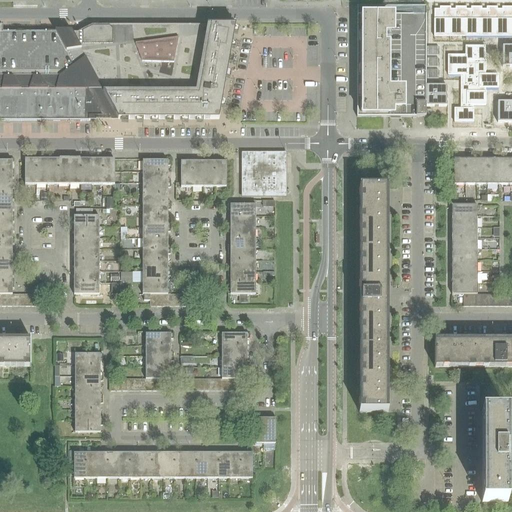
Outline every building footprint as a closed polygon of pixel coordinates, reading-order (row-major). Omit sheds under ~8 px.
[(440,10),(434,10),(434,38),(456,37),(465,37),(485,37),(511,37),(511,7),(502,8),(497,8),(481,8),(471,8),(471,10),(465,10),(456,10),(450,10),(450,8),(440,8),(440,10)] [(426,16),(412,16),(357,16),(357,118),(425,118),(426,115),(426,110),(426,106),(426,96),(426,85),(426,78),(426,73),(426,69),(426,66),(426,62),(426,58),(426,54),(426,50),(426,46),(426,16)] [(0,121),(40,121),(88,121),(90,121),(90,118),(103,118),(103,117),(110,118),(116,118),(118,121),(121,121),(128,121),(136,121),(143,121),(151,121),(158,121),(166,121),(173,121),(181,121),(188,121),(196,121),(203,121),(219,121),(221,110),(222,103),(226,80),(227,74),(228,65),(230,59),(231,51),(232,44),(234,36),(235,29),(235,26),(232,26),(224,26),(207,26),(92,26),(77,33),(72,33),(71,32),(63,32),(55,32),(55,33),(3,33),(3,26),(0,26),(0,121)] [(447,56),(447,76),(461,76),(461,110),(454,110),(454,123),(473,123),(473,110),(472,110),(472,106),(485,106),(485,92),(485,89),(498,89),(498,75),(485,75),(485,72),(485,61),(485,47),(465,47),(465,56),(447,56)] [(511,47),(502,47),(502,67),(510,67),(511,67),(511,47)] [(426,85),(426,96),(446,96),(446,85),(426,85)] [(426,96),(426,106),(446,106),(446,96),(426,96)] [(497,103),(497,123),(508,123),(508,103),(505,103),(497,103)] [(242,198),(286,198),(286,156),(286,154),(242,154),(242,156),(242,198)] [(26,160),(26,176),(25,185),(37,185),(37,160),(26,160)] [(37,160),(37,185),(48,185),(48,160),(37,160)] [(48,160),(48,185),(59,185),(59,160),(48,160)] [(59,160),(59,185),(70,185),(70,160),(59,160)] [(70,160),(70,185),(81,185),(81,160),(70,160)] [(81,160),(81,185),(92,185),(92,160),(81,160)] [(92,160),(92,185),(103,185),(103,160),(92,160)] [(114,185),(114,176),(114,160),(103,160),(103,185),(114,185)] [(181,176),(181,188),(192,188),(192,162),(185,162),(185,160),(181,160),(181,176)] [(192,162),(192,188),(203,188),(203,160),(199,160),(199,162),(192,162)] [(203,160),(203,188),(214,188),(214,162),(208,162),(207,160),(203,160)] [(225,176),(226,160),(221,160),(221,162),(214,162),(214,188),(225,188),(225,176)] [(454,160),(454,185),(465,185),(465,160),(454,160)] [(476,160),(465,160),(465,185),(476,185),(476,160)] [(487,160),(476,160),(476,185),(487,185),(487,160)] [(487,185),(498,185),(498,160),(487,160),(487,185)] [(498,185),(509,185),(509,160),(498,160),(498,185)] [(0,161),(0,173),(12,173),(12,162),(0,161)] [(142,162),(142,173),(167,173),(167,166),(170,166),(170,162),(142,162)] [(0,173),(0,184),(12,184),(12,173),(0,173)] [(142,173),(142,184),(170,184),(170,180),(168,180),(167,176),(167,173),(142,173)] [(12,184),(0,184),(0,195),(12,195),(12,184)] [(170,184),(142,184),(142,195),(168,195),(168,188),(170,188),(170,184)] [(360,413),(388,413),(388,412),(385,412),(385,350),(388,350),(388,300),(388,190),(388,189),(360,189),(360,190),(360,412),(360,413)] [(12,195),(0,195),(0,206),(12,206),(12,195)] [(168,195),(142,195),(142,206),(170,206),(170,202),(168,202),(168,195)] [(12,206),(0,206),(0,217),(12,217),(12,206)] [(170,206),(142,206),(142,217),(168,217),(168,210),(170,210),(170,206)] [(230,211),(230,218),(255,218),(255,206),(235,206),(228,206),(228,211),(230,211)] [(451,206),(452,218),(477,218),(477,206),(451,206)] [(12,217),(0,217),(0,228),(12,228),(12,217)] [(99,217),(76,217),(74,217),(74,229),(99,228),(99,217)] [(168,217),(142,217),(142,228),(170,228),(170,225),(168,225),(168,217)] [(228,224),(228,229),(255,229),(255,218),(230,218),(230,224),(228,224)] [(452,218),(452,229),(477,229),(477,218),(452,218)] [(12,228),(0,228),(0,239),(12,239),(12,228)] [(99,228),(74,229),(74,239),(99,239),(99,228)] [(170,228),(142,228),(142,239),(168,239),(168,232),(170,232),(170,228)] [(230,233),(230,240),(255,240),(255,229),(228,229),(228,233),(230,233)] [(452,229),(452,240),(477,240),(477,229),(452,229)] [(12,239),(0,239),(0,250),(12,251),(12,239)] [(99,239),(74,239),(74,250),(99,250),(99,239)] [(168,239),(142,239),(142,251),(170,251),(170,247),(168,247),(168,239)] [(228,247),(228,251),(255,251),(255,240),(230,240),(230,247),(228,247)] [(452,240),(452,251),(477,251),(477,240),(452,240)] [(12,251),(0,250),(0,261),(12,262),(12,251)] [(99,250),(74,250),(74,261),(99,261),(99,250)] [(170,251),(142,251),(142,262),(168,262),(168,255),(170,255),(170,251)] [(230,255),(230,262),(255,262),(255,251),(228,251),(228,255),(230,255)] [(452,251),(452,262),(477,262),(477,251),(452,251)] [(12,262),(0,261),(0,272),(12,273),(12,262)] [(99,261),(74,261),(74,272),(99,272),(99,261)] [(168,262),(142,262),(142,273),(170,273),(170,269),(168,269),(168,262)] [(228,269),(228,273),(255,273),(255,262),(230,262),(230,269),(228,269)] [(452,262),(452,273),(477,273),(477,262),(452,262)] [(12,273),(0,272),(0,283),(12,284),(12,273)] [(99,272),(74,272),(74,283),(99,283),(99,272)] [(120,273),(120,282),(131,282),(131,273),(120,273)] [(170,273),(142,273),(142,284),(168,284),(168,277),(170,277),(170,273)] [(230,277),(230,284),(255,284),(255,273),(228,273),(228,277),(230,277)] [(452,273),(452,284),(477,284),(477,273),(452,273)] [(0,295),(1,295),(7,295),(12,295),(12,284),(0,283),(0,295)] [(99,283),(74,283),(74,296),(99,296),(99,283)] [(111,284),(111,295),(120,295),(120,284),(111,284)] [(143,295),(143,302),(150,302),(150,295),(156,295),(162,295),(168,295),(170,295),(170,291),(168,291),(168,284),(142,284),(142,295),(143,295)] [(228,291),(228,295),(239,295),(247,295),(255,295),(255,284),(230,284),(230,291),(228,291)] [(452,296),(463,295),(469,295),(475,295),(477,295),(477,284),(452,284),(452,296)] [(173,340),(173,335),(145,335),(145,346),(171,346),(171,340),(173,340)] [(249,339),(249,335),(221,335),(221,346),(247,346),(247,339),(249,339)] [(0,367),(30,367),(30,368),(30,340),(30,343),(0,342),(0,367)] [(511,368),(511,340),(495,341),(436,341),(436,340),(435,340),(435,369),(436,369),(436,368),(511,368)] [(145,346),(145,357),(173,357),(173,354),(171,354),(171,346),(145,346)] [(221,346),(221,357),(249,357),(249,353),(247,353),(247,346),(221,346)] [(74,355),(74,367),(100,367),(100,360),(102,360),(102,355),(74,355)] [(145,357),(145,368),(171,369),(171,362),(173,362),(173,357),(145,357)] [(221,357),(221,368),(247,368),(247,361),(249,361),(249,357),(221,357)] [(74,367),(74,378),(102,378),(102,373),(100,373),(100,367),(74,367)] [(158,380),(164,380),(173,380),(173,376),(171,376),(171,369),(145,368),(145,380),(146,380),(152,380),(158,380)] [(228,380),(234,380),(240,380),(249,380),(249,375),(247,375),(247,368),(221,368),(221,380),(228,380)] [(74,378),(74,389),(100,389),(100,382),(102,382),(102,378),(74,378)] [(74,389),(74,400),(102,400),(102,396),(100,396),(100,389),(74,389)] [(74,400),(75,411),(100,411),(100,404),(102,404),(102,400),(74,400)] [(75,411),(75,422),(102,422),(102,418),(100,418),(100,411),(75,411)] [(481,503),(482,503),(507,503),(507,413),(481,413),(481,414),(482,414),(482,453),(482,502),(481,502),(481,503)] [(263,445),(263,420),(257,420),(257,418),(252,418),(252,445),(263,445)] [(270,420),(263,420),(263,445),(274,445),(274,418),(270,418),(270,420)] [(75,433),(100,433),(100,426),(102,426),(102,422),(75,422),(75,433)] [(74,452),(74,479),(74,480),(85,480),(86,454),(78,454),(78,452),(74,452)] [(86,454),(85,480),(97,480),(97,452),(92,452),(92,454),(86,454)] [(100,452),(97,452),(97,480),(108,480),(108,454),(100,454),(100,452)] [(108,454),(108,480),(119,480),(119,452),(114,452),(114,454),(108,454)] [(119,452),(119,480),(130,480),(130,455),(122,455),(122,452),(119,452)] [(130,455),(130,480),(141,480),(141,452),(136,452),(136,454),(130,455)] [(141,452),(141,480),(152,480),(152,455),(145,455),(144,452),(141,452)] [(152,455),(152,480),(163,480),(163,452),(158,452),(158,455),(152,455)] [(163,452),(163,480),(174,480),(174,455),(167,455),(167,452),(163,452)] [(174,455),(174,480),(185,480),(185,452),(181,452),(181,455),(174,455)] [(185,452),(185,480),(196,480),(196,455),(189,455),(189,452),(185,452)] [(196,455),(196,480),(207,480),(207,452),(203,452),(202,455),(196,455)] [(207,452),(207,480),(218,480),(218,455),(211,455),(211,452),(207,452)] [(218,455),(218,480),(229,480),(229,452),(225,452),(225,455),(218,455)] [(229,452),(229,480),(240,480),(240,455),(233,455),(233,452),(229,452)] [(251,480),(251,465),(252,452),(247,452),(247,455),(240,455),(240,480),(251,480)]
